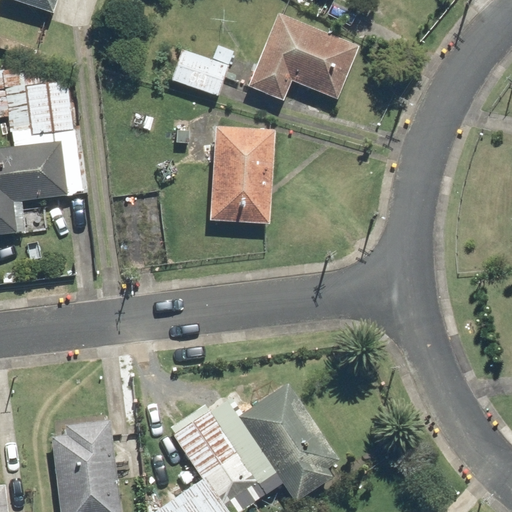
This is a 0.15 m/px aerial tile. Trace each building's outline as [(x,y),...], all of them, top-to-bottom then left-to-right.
[(11,0),(56,15),(60,0),(11,0)] [(360,47),(280,14),(250,86),(287,102),(294,83),(338,101),(360,47)] [(219,98),(230,68),(235,53),(217,47),(212,62),(185,52),(174,82),(219,98)] [(13,148),(0,149),(0,236),(20,233),(16,205),(86,195),(68,69),(39,74),(38,64),(0,69),(0,114),(8,113),(13,148)] [(210,164),(211,122),(189,121),(187,163),(210,164)] [(277,129),(216,126),(210,221),(272,225),(277,129)] [(27,284),(29,301),(70,296),(67,278),(27,284)] [(238,418),(297,502),(334,477),(328,468),(342,459),(288,383),(238,418)] [(271,478),(275,475),(236,420),(223,429),(209,410),(174,434),(226,508),(256,486),(260,491),(273,481),(271,478)] [(120,511),(112,422),(67,426),(68,439),(55,440),(62,511),(120,511)] [(223,511),(201,480),(157,511),(223,511)] [(0,511),(8,511),(6,485),(0,485),(0,511)]
